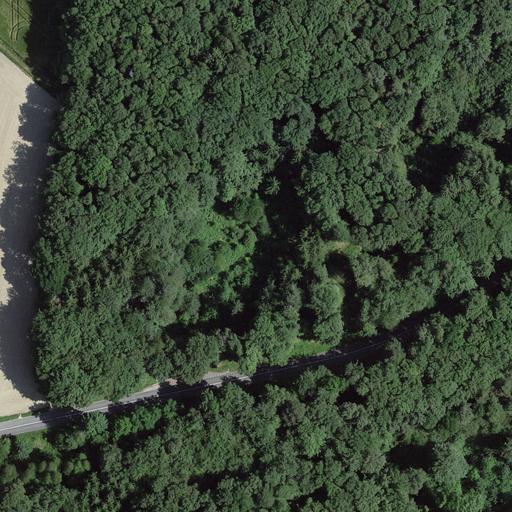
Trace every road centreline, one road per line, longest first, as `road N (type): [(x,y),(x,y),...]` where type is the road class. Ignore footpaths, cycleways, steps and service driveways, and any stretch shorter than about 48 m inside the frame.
road 1 (tertiary): [(511,268),(378,343),(0,429)]
road 2 (track): [(178,391),(511,130)]
